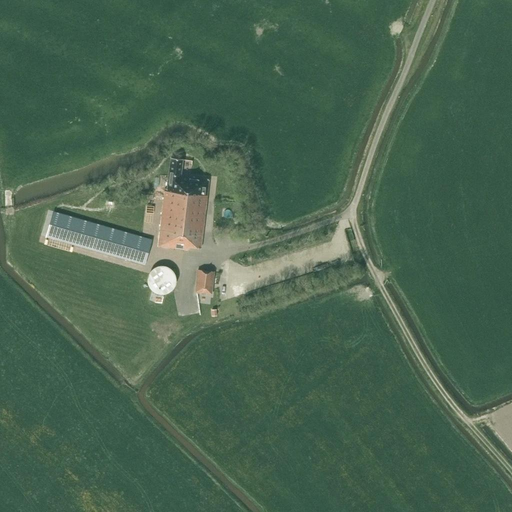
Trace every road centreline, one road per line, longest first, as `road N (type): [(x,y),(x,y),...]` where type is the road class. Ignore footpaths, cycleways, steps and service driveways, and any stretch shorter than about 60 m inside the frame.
road 1 (track): [(350,210),(430,374),(511,471)]
road 2 (unclassified): [(350,210),(433,0)]
